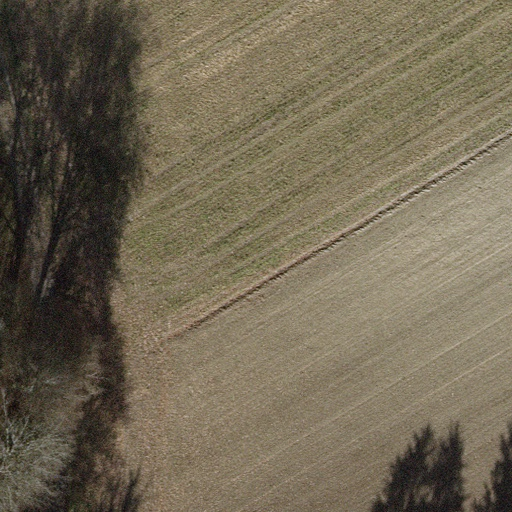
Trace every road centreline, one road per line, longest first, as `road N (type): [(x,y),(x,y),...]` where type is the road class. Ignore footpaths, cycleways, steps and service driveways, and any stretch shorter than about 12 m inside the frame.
road 1 (track): [(43,511),(65,307),(38,217)]
road 2 (track): [(0,80),(38,217)]
